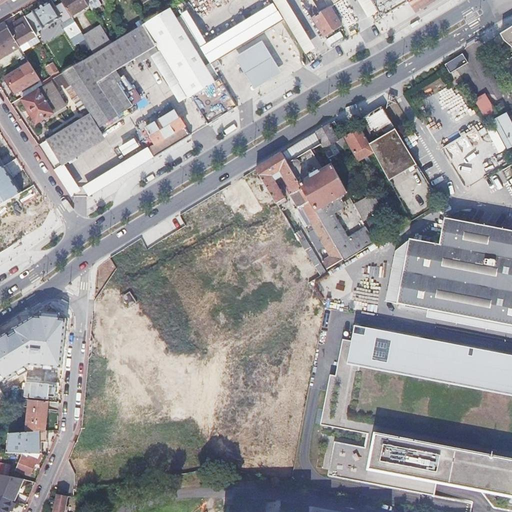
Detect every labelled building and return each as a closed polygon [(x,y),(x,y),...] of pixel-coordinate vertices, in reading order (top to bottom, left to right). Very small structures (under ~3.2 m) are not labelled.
[(61,0),(71,17),(89,7),(88,6),(84,0),(61,0)] [(374,9),(371,5),(374,4),(371,0),(358,0),(366,14),(374,9)] [(371,0),(383,19),(409,3),(408,2),(406,0),(371,0)] [(39,41),(42,39),(38,32),(60,18),(50,2),(25,18),(36,36),(39,40),(39,41)] [(206,124),(207,125),(219,118),(225,114),(237,107),(223,85),(220,80),(195,39),(175,6),(163,13),(146,23),(129,33),(112,44),(102,49),(94,54),(63,73),(90,115),(85,118),(47,141),(60,163),(104,136),(99,130),(132,109),(112,77),(157,49),(178,83),(187,98),(193,101),(207,123),(206,124)] [(342,26),(331,8),(314,18),(324,36),(342,26)] [(125,27),(129,33),(146,23),(142,17),(133,23),(129,16),(124,20),(128,26),(125,27)] [(6,26),(9,30),(19,47),(27,42),(36,36),(25,18),(24,17),(15,23),(13,24),(12,23),(6,26)] [(70,39),(81,33),(73,19),(62,26),(70,39)] [(511,28),(498,37),(511,48),(511,28)] [(100,47),(102,49),(112,44),(107,37),(106,38),(101,29),(86,39),(93,51),(100,47)] [(0,68),(0,70),(24,55),(19,47),(9,30),(0,35),(0,68)] [(36,36),(27,42),(30,46),(39,40),(36,36)] [(280,78),(260,46),(235,61),(254,93),(280,78)] [(16,94),(39,79),(29,63),(6,78),(16,94)] [(57,72),(52,64),(46,67),(51,76),(57,72)] [(454,88),(467,81),(459,66),(446,72),(454,88)] [(63,84),(85,118),(90,115),(63,73),(60,75),(58,76),(63,84)] [(60,86),(63,84),(58,76),(55,78),(60,86)] [(43,85),(37,88),(39,91),(22,100),(37,124),(66,107),(50,81),(43,85)] [(439,117),(473,115),(473,103),(460,103),(460,87),(438,88),(439,117)] [(134,127),(153,158),(191,135),(190,133),(189,133),(171,104),(134,127)] [(485,109),(492,122),(505,115),(505,114),(501,106),(495,109),(492,105),(485,109)] [(392,188),(421,173),(401,139),(382,108),(357,123),(361,130),(364,136),(374,130),(379,138),(375,140),(378,145),(371,149),(374,153),(392,188)] [(489,123),(492,122),(485,109),(481,111),(489,123)] [(507,150),(511,147),(511,129),(504,115),(493,122),(507,150)] [(344,139),(340,133),(335,122),(315,134),(321,144),(329,159),(334,156),(329,147),(334,144),(339,152),(348,147),(344,139)] [(364,136),(361,130),(346,138),(354,154),(370,145),(364,136)] [(321,144),(315,134),(306,140),(312,150),(321,144)] [(125,157),(141,148),(136,140),(120,148),(125,157)] [(306,140),(282,155),(321,222),(336,248),(343,260),(345,262),(355,256),(375,244),(371,237),(367,230),(348,241),(333,215),(346,208),(341,198),(348,194),(333,167),(325,172),(312,150),(306,140)] [(462,150),(467,148),(466,144),(451,149),(456,163),(465,159),(462,150)] [(359,161),(374,153),(371,149),(370,145),(354,154),(359,161)] [(282,155),(256,170),(264,183),(266,186),(276,204),(277,204),(278,206),(287,201),(275,182),(280,179),(283,183),(286,181),(291,190),(288,192),(299,209),(301,208),(315,232),(317,235),(311,239),(318,251),(324,247),(329,257),(322,262),(327,270),(343,260),(336,248),(321,222),(282,155)] [(20,194),(2,168),(0,169),(0,187),(0,188),(9,201),(12,199),(20,194)] [(286,181),(283,183),(288,192),(291,190),(286,181)] [(363,222),(382,211),(374,196),(354,207),(363,222)] [(282,216),(274,221),(278,228),(271,232),(279,245),(294,236),(282,216)] [(393,224),(397,230),(411,222),(407,216),(393,224)] [(511,230),(447,218),(442,245),(412,239),(399,305),(511,326),(511,230)] [(178,229),(153,243),(166,266),(191,252),(178,229)] [(306,252),(321,277),(325,274),(310,249),(312,248),(301,232),(296,235),(306,252)] [(199,346),(159,269),(153,271),(138,241),(114,253),(169,361),(199,346)] [(235,257),(222,263),(225,268),(237,262),(235,257)] [(282,265),(271,272),(280,285),(291,279),(282,265)] [(211,300),(221,294),(209,274),(199,280),(211,300)] [(224,303),(236,325),(275,303),(263,282),(224,303)] [(221,302),(208,307),(217,329),(230,325),(221,302)] [(53,306),(41,318),(55,331),(66,319),(53,306)] [(284,459),(306,321),(283,317),(280,335),(257,332),(254,349),(229,346),(217,425),(238,429),(235,451),(284,459)] [(511,356),(355,327),(352,342),(343,340),(338,362),(352,365),(349,379),(330,375),(321,425),(367,434),(365,448),(335,442),(329,476),(435,496),(438,482),(511,496),(511,356)] [(93,426),(86,426),(85,444),(117,445),(118,402),(93,401),(93,426)] [(30,402),(27,434),(46,432),(49,404),(30,402)] [(185,446),(93,455),(96,484),(158,478),(157,465),(208,460),(207,448),(200,449),(198,431),(184,433),(185,446)] [(27,434),(12,435),(10,454),(24,455),(40,455),(40,444),(43,444),(47,444),(48,432),(46,432),(27,434)] [(39,465),(43,455),(40,455),(24,455),(17,471),(30,477),(36,464),(39,465)] [(0,465),(0,476),(9,478),(10,467),(0,465)] [(23,482),(23,480),(15,479),(11,489),(19,492),(16,498),(23,501),(30,485),(23,482)] [(66,511),(68,509),(65,508),(68,498),(58,496),(54,511),(66,511)] [(0,497),(0,511),(6,511),(7,510),(10,511),(11,511),(16,504),(0,497)]
